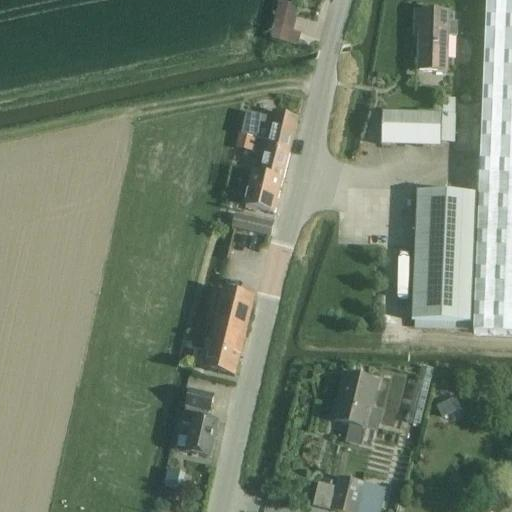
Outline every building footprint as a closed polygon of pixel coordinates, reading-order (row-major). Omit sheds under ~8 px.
[(477,197),(471,334),(511,335),(511,0),(484,0),(480,111),(480,124),(478,161),(478,185),(477,197)] [(272,28),(291,34),(298,6),(279,2),(272,28)] [(457,39),(457,26),(447,26),(448,17),(415,16),(415,31),(419,31),(418,73),(446,74),(447,39),(457,39)] [(453,147),(454,102),(442,102),(441,112),(433,112),(433,117),(381,115),(380,148),(441,150),(441,147),(453,147)] [(241,136),(241,137),(248,138),(254,140),(269,143),(268,150),(288,155),(296,122),(275,118),(275,120),(246,114),(241,136)] [(238,136),(235,150),(236,150),(250,153),(253,144),(254,140),(248,138),(241,137),(239,137),(238,136)] [(251,175),(243,209),(273,216),(282,182),(286,164),(288,155),(268,150),(269,143),(254,140),(253,144),(250,153),(250,155),(256,157),(251,175)] [(416,195),(411,324),(471,327),(476,197),(416,195)] [(268,239),(270,227),(234,218),(231,231),(268,239)] [(240,357),(245,341),(244,341),(254,300),(223,292),(203,371),(234,379),(240,357)] [(377,435),(382,414),(370,411),(376,385),(343,377),(332,425),(364,433),(364,432),(377,435)] [(209,415),(213,399),(189,394),(184,411),(186,411),(183,426),(190,428),(184,456),(209,461),(217,425),(207,422),(208,415),(209,415)] [(453,398),(435,407),(441,419),(459,411),(453,398)] [(380,511),(385,493),(363,488),(338,482),(336,492),(317,487),(312,509),(323,511),(380,511)]
